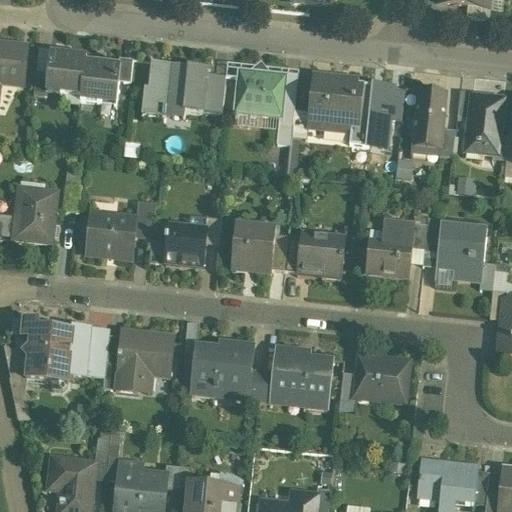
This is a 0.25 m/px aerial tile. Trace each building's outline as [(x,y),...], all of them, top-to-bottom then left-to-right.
[(491,0),(437,0),(437,6),(468,9),(490,12),(491,0)] [(490,12),(468,9),(466,21),(489,24),(490,12)] [(26,51),(0,48),(0,87),(22,90),(26,51)] [(50,54),(38,53),(36,76),(47,77),(50,54)] [(85,58),(50,54),(47,77),(45,97),(47,97),(81,101),(85,63),(85,58)] [(133,64),(119,62),(118,67),(120,67),(118,85),(130,87),(133,64)] [(118,67),(85,63),(81,101),(80,106),(115,110),(118,85),(120,67),(118,67)] [(207,71),(188,69),(187,70),(151,65),(148,92),(144,92),(141,118),(184,123),(185,115),(202,117),(207,78),(207,71)] [(285,80),(239,75),(234,116),(279,121),(280,121),(283,101),(285,80)] [(47,77),(36,76),(33,100),(47,102),(47,97),(45,97),(47,77)] [(298,79),(285,77),(285,80),(283,101),(296,103),(298,79)] [(225,80),(207,78),(204,105),(223,107),(225,80)] [(351,87),(312,82),(308,116),(307,128),(308,128),(347,133),(351,87)] [(374,90),(351,87),(347,133),(350,133),(349,148),(368,150),(374,90)] [(448,97),(417,94),(411,152),(440,155),(441,155),(444,133),(448,97)] [(472,96),(459,94),(457,118),(470,120),(472,100),(472,96)] [(503,103),(472,100),(470,120),(467,145),(476,147),(476,148),(479,148),(479,156),(497,158),(499,140),(503,103)] [(296,103),(283,101),(280,121),(279,121),(279,127),(293,128),(294,114),(296,103)] [(223,107),(204,105),(202,116),(221,118),(223,107)] [(308,116),(294,114),(293,128),(291,142),(307,144),(308,128),(307,128),(308,116)] [(279,127),(278,127),(276,148),(290,149),(291,142),(293,128),(279,127)] [(455,134),(444,133),(441,155),(440,155),(439,161),(452,162),(455,134)] [(509,141),(499,140),(497,158),(507,159),(509,141)] [(279,175),(295,177),(296,164),(281,162),(279,175)] [(398,162),(396,179),(411,181),(413,163),(398,162)] [(81,190),(65,189),(62,216),(78,218),(81,190)] [(56,198),(19,194),(14,243),(51,247),(56,198)] [(155,208),(137,206),(135,222),(136,223),(134,242),(151,244),(155,208)] [(135,222),(90,217),(85,259),(131,264),(134,242),(136,223),(135,222)] [(222,224),(206,222),(204,238),(206,239),(205,248),(219,249),(222,224)] [(427,223),(414,222),(413,229),(426,230),(427,223)] [(236,225),(235,227),(230,275),(270,279),(271,274),(274,246),(274,240),(249,238),(250,229),(250,227),(249,226),(247,224),(244,223),(241,223),(238,224),(236,225)] [(442,224),(427,223),(426,230),(424,256),(424,257),(437,259),(441,230),(441,229),(442,224)] [(413,230),(385,227),(383,248),(411,251),(413,230)] [(189,231),(168,229),(167,242),(165,242),(165,246),(165,247),(166,248),(164,267),(164,268),(203,272),(205,248),(206,239),(204,238),(189,237),(189,231)] [(426,230),(413,229),(413,230),(411,251),(412,251),(412,255),(424,256),(426,230)] [(441,229),(441,230),(437,264),(436,273),(436,274),(453,276),(452,282),(481,285),(483,268),(487,235),(441,229)] [(325,244),(301,242),(297,277),(297,280),(340,285),(345,240),(326,238),(325,244)] [(301,243),(288,242),(288,248),(285,275),(297,277),(301,243)] [(165,246),(151,245),(149,265),(164,267),(166,248),(165,247),(165,246)] [(288,248),(274,246),(271,274),(285,275),(288,248)] [(383,248),(369,246),(365,278),(409,283),(410,270),(412,255),(412,251),(411,251),(383,248)] [(424,256),(412,255),(410,270),(422,272),(423,262),(424,257),(424,256)] [(437,264),(423,262),(422,272),(436,273),(437,264)] [(483,268),(481,285),(480,294),(492,296),(495,269),(483,268)] [(506,297),(492,296),(489,324),(501,325),(503,304),(505,305),(506,297)] [(511,305),(505,305),(503,304),(501,325),(497,358),(499,358),(500,357),(511,358),(511,305)] [(91,332),(71,330),(71,336),(35,332),(33,352),(28,352),(26,378),(69,383),(70,375),(87,376),(88,365),(91,338),(91,332)] [(109,340),(91,338),(88,365),(106,367),(109,340)] [(146,342),(121,339),(117,370),(115,394),(138,397),(140,378),(169,381),(173,341),(146,338),(146,342)] [(121,341),(109,340),(106,367),(106,369),(117,370),(121,341)] [(196,350),(185,348),(183,367),(194,369),(196,350)] [(233,354),(196,350),(194,369),(191,399),(245,405),(246,395),(248,396),(250,375),(253,350),(234,348),(233,354)] [(296,354),(277,352),(274,378),(272,398),(304,402),(303,412),(326,414),(332,364),(295,360),(296,354)] [(408,367),(358,361),(356,379),(354,402),(404,407),(408,367)] [(117,370),(106,369),(103,393),(115,394),(117,370)] [(262,377),(250,375),(248,396),(246,395),(245,405),(259,407),(262,377)] [(274,378),(262,377),(259,407),(271,408),(272,398),(274,378)] [(356,379),(342,378),(339,407),(353,409),(354,402),(356,379)] [(424,429),(413,428),(412,443),(422,444),(424,429)] [(110,444),(97,443),(94,468),(93,485),(106,486),(110,444)] [(94,468),(51,463),(47,494),(60,496),(58,511),(90,511),(92,496),(91,496),(93,485),(94,468)] [(477,471),(421,465),(417,503),(473,509),(476,481),(477,471)] [(142,469),(120,467),(114,511),(163,511),(165,494),(166,481),(164,481),(141,479),(142,469)] [(180,471),(166,470),(164,481),(166,481),(165,494),(177,495),(180,471)] [(192,473),(180,471),(177,495),(175,511),(186,511),(189,488),(191,488),(192,473)] [(511,511),(511,474),(501,474),(499,499),(497,511),(511,511)] [(488,482),(476,481),(473,509),(485,510),(487,497),(488,482)] [(191,488),(189,488),(186,511),(235,511),(237,493),(191,488)] [(328,511),(330,494),(317,493),(316,499),(318,499),(316,511),(328,511)] [(296,509),(260,505),(259,511),(316,511),(318,499),(316,499),(297,497),(296,509)] [(497,511),(499,499),(487,497),(485,510),(484,511),(497,511)]
